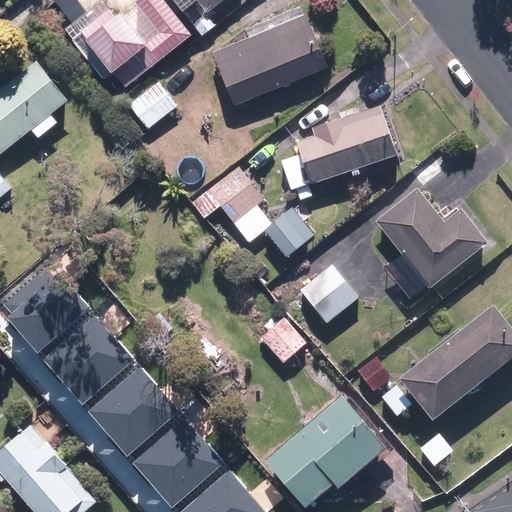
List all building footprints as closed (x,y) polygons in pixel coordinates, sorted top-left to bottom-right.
[(132,0),(94,25),(128,77),(193,34),(170,0),(132,0)] [(227,45),(244,96),(334,65),(317,14),(227,45)] [(0,166),(80,103),(48,63),(0,100),(0,166)] [(177,109),(158,83),(126,108),(146,133),(177,109)] [(309,134),(321,176),(403,153),(391,112),(309,134)] [(0,199),(12,188),(0,174),(0,199)] [(421,192),(389,218),(440,278),(483,241),(464,218),(452,228),(421,192)] [(272,225),(257,206),(233,225),(248,244),(272,225)] [(289,259),(316,233),(293,210),(267,235),(289,259)] [(328,327),(359,299),(331,267),(300,295),(328,327)] [(58,275),(3,323),(36,359),(91,311),(58,275)] [(511,353),(511,330),(498,313),(414,376),(439,409),(511,353)] [(94,321),(30,378),(67,419),(132,362),(94,321)] [(141,372),(77,429),(114,471),(179,414),(141,372)] [(389,436),(351,394),(283,456),(320,497),(389,436)] [(186,424),(121,481),(149,511),(171,511),(223,466),(186,424)] [(38,426),(4,457),(54,511),(82,511),(101,495),(38,426)] [(264,511),(229,472),(183,511),(264,511)]
